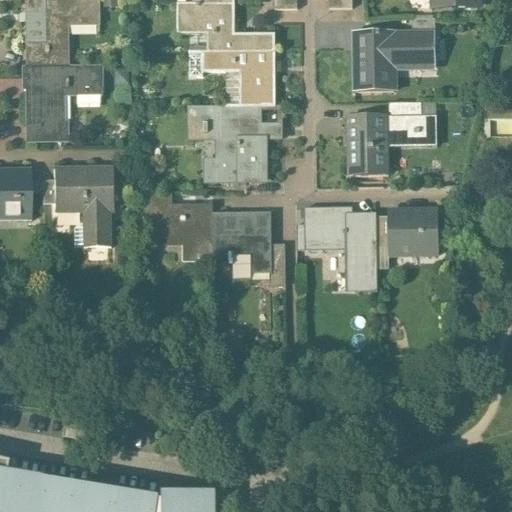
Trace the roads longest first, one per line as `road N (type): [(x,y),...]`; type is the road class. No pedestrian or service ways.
road 1 (residential): [(307,0),(308,196)]
road 2 (residential): [(308,196),(477,193)]
road 3 (residential): [(289,201),(291,342)]
road 4 (residential): [(121,155),(0,155)]
